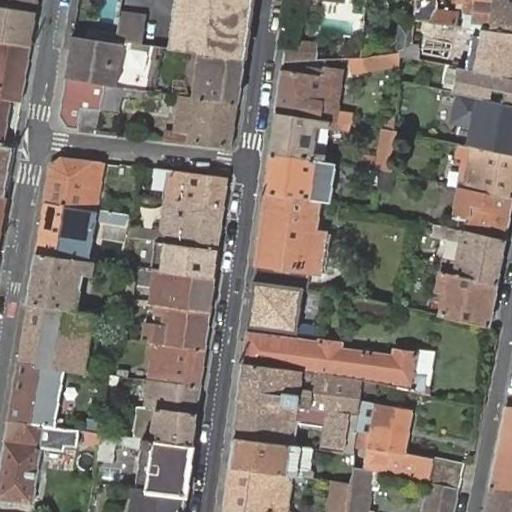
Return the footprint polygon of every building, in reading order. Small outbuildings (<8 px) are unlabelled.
[(0,0),(0,40),(32,45),(34,31),(29,30),(32,13),(37,13),(38,0),(0,0)] [(245,58),(252,0),(178,0),(172,48),(204,52),(245,58)] [(419,0),(419,7),(439,9),(438,0),(419,0)] [(511,32),(511,0),(494,0),(494,2),(476,0),(466,0),(465,13),(477,14),(476,20),(492,23),(491,29),(511,32)] [(118,7),(112,32),(140,39),(146,14),(118,7)] [(438,23),(439,9),(419,7),(417,20),(438,23)] [(460,12),(439,9),(438,23),(459,25),(460,12)] [(399,50),(415,49),(417,29),(401,28),(399,50)] [(511,77),(511,32),(491,29),(483,28),(475,69),(511,77)] [(123,44),(72,36),(61,114),(68,126),(81,127),(83,107),(84,104),(105,107),(108,86),(117,87),(123,44)] [(32,45),(0,40),(0,89),(24,94),(32,45)] [(284,61),(314,60),(316,45),(287,41),(284,61)] [(399,55),(417,59),(418,49),(415,49),(399,50),(399,53),(399,55)] [(394,51),(365,54),(366,69),(395,66),(394,51)] [(239,103),(245,58),(204,52),(196,97),(197,97),(239,103)] [(331,121),(336,122),(343,70),(314,65),(314,60),(284,61),(278,112),(331,121)] [(511,104),(511,77),(475,69),(460,66),(455,92),(474,97),(511,104)] [(104,110),(104,113),(121,115),(124,94),(124,88),(117,87),(108,86),(105,107),(104,110)] [(24,94),(0,89),(0,142),(5,143),(10,105),(22,107),(24,94)] [(511,104),(474,97),(455,92),(448,123),(468,128),(464,144),(511,154),(511,104)] [(192,132),(197,97),(196,97),(186,96),(182,131),(192,132)] [(233,146),(239,103),(197,97),(192,132),(182,131),(168,130),(167,138),(233,146)] [(83,107),(81,127),(102,130),(104,113),(104,110),(83,107)] [(320,161),(326,162),(331,121),(278,112),(273,152),(320,161)] [(396,131),(394,130),(383,128),(383,131),(376,171),(381,172),(391,174),(396,131)] [(0,194),(7,195),(16,145),(5,143),(0,142),(0,194)] [(511,197),(511,154),(470,146),(464,144),(460,144),(457,158),(464,160),(461,181),(466,182),(465,188),(475,190),(511,197)] [(315,202),(320,161),(273,152),(267,194),(315,202)] [(98,187),(104,161),(64,155),(52,164),(46,200),(84,206),(87,186),(98,187)] [(230,177),(175,170),(174,177),(182,178),(180,193),(172,192),(171,198),(226,205),(230,177)] [(394,174),(391,174),(381,172),(377,192),(390,194),(394,174)] [(182,178),(174,177),(172,192),(180,193),(182,178)] [(507,240),(511,212),(511,197),(475,190),(467,232),(507,240)] [(321,202),(315,202),(267,194),(256,280),(309,288),(315,243),(326,245),(327,234),(317,233),(321,202)] [(171,198),(167,198),(162,231),(153,231),(153,238),(159,239),(220,247),(226,205),(171,198)] [(130,213),(84,206),(46,200),(37,252),(92,259),(93,253),(84,252),(86,236),(89,217),(129,223),(130,213)] [(498,284),(507,240),(467,232),(435,226),(433,236),(447,239),(441,273),(498,284)] [(94,238),(86,236),(84,252),(93,253),(94,238)] [(216,275),(220,247),(159,239),(155,268),(165,269),(216,275)] [(92,259),(37,252),(29,301),(70,307),(74,271),(83,273),(95,274),(97,260),(92,259)] [(216,275),(165,269),(161,295),(154,295),(153,304),(156,304),(211,312),(216,275)] [(74,271),(70,307),(79,308),(83,273),(74,271)] [(490,326),(498,284),(441,273),(438,291),(448,293),(443,317),(490,326)] [(136,281),(125,279),(122,299),(133,301),(136,281)] [(309,288),(256,280),(249,325),(309,334),(316,289),(309,288)] [(70,307),(29,301),(19,360),(58,366),(83,369),(92,310),(79,308),(70,307)] [(211,312),(156,304),(154,322),(146,322),(144,340),(156,342),(206,350),(211,312)] [(318,341),(248,332),(244,362),(362,378),(429,393),(430,387),(424,385),(425,375),(414,373),(417,354),(396,351),(395,355),(342,347),(342,343),(319,340),(318,341)] [(206,350),(156,342),(154,357),(158,357),(168,359),(165,380),(201,385),(206,350)] [(158,357),(155,379),(165,380),(168,359),(158,357)] [(58,366),(19,360),(9,418),(48,424),(50,414),(56,415),(60,388),(54,387),(58,366)] [(362,378),(244,362),(240,397),(351,413),(359,414),(362,378)] [(155,379),(149,378),(146,406),(198,413),(201,385),(165,380),(155,379)] [(351,413),(240,397),(235,436),(294,444),(297,423),(325,427),(334,428),(332,445),(346,448),(351,413)] [(459,489),(464,464),(432,458),(431,460),(405,454),(413,409),(379,402),(364,468),(381,472),(429,483),(459,489)] [(146,406),(135,405),(131,436),(193,445),(198,413),(146,406)] [(511,405),(507,405),(498,446),(511,446),(511,405)] [(356,453),(359,414),(351,413),(346,448),(345,451),(356,453)] [(48,424),(9,418),(0,474),(0,497),(14,500),(13,511),(21,511),(30,511),(41,445),(65,449),(66,444),(76,445),(78,428),(48,424)] [(322,448),(345,451),(346,448),(332,445),(334,428),(325,427),(322,448)] [(100,431),(85,429),(84,442),(101,445),(103,432),(100,431)] [(193,445),(131,436),(130,442),(139,448),(152,450),(147,487),(187,493),(193,445)] [(294,444),(235,436),(231,467),(295,475),(315,478),(315,468),(310,468),(313,447),(294,444)] [(511,446),(498,446),(490,487),(511,487),(511,446)] [(152,450),(142,449),(135,485),(147,487),(152,450)] [(454,511),(459,489),(429,483),(423,511),(366,511),(372,487),(378,487),(381,472),(364,468),(355,466),(353,483),(348,511),(454,511)] [(295,475),(231,467),(226,508),(254,511),(299,511),(299,509),(290,508),(280,506),(284,483),(294,484),(295,475)] [(348,511),(353,483),(333,481),(329,511),(348,511)] [(290,508),(294,484),(284,483),(280,506),(290,508)] [(184,511),(187,493),(147,487),(135,485),(132,511),(184,511)] [(511,511),(511,487),(490,487),(485,511),(511,511)]
